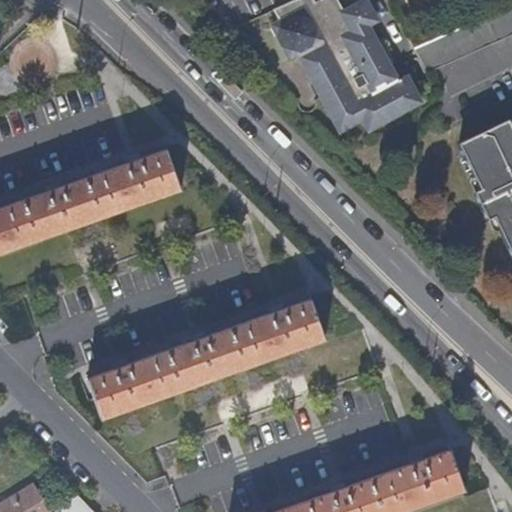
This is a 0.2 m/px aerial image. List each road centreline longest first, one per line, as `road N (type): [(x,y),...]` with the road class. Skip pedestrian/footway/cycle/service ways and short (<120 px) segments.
road 1 (secondary): [(88,0),(511,428)]
road 2 (secondary): [(511,374),(130,0)]
road 3 (residential): [(142,511),(28,393)]
